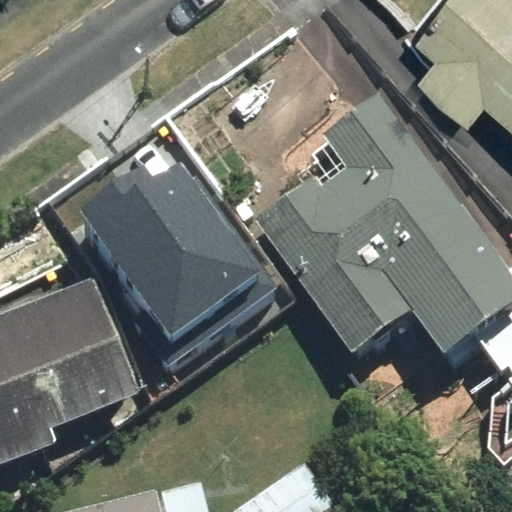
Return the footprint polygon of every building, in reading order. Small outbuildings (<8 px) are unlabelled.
[(511,0),(464,0),(433,45),(450,57),(432,83),(485,121),(495,107),(511,118),(511,0)] [(410,330),(442,375),(470,355),(497,394),(511,384),(511,294),(379,105),(324,147),(338,167),(251,227),(287,278),(233,315),(251,342),(305,304),(352,371),(410,330)] [(257,272),(149,131),(90,179),(95,186),(53,218),(103,284),(127,265),(179,332),(257,272)] [(43,438),(137,402),(94,294),(0,329),(0,477),(51,457),(43,438)] [(511,406),(486,426),(511,462),(511,406)] [(333,511),(304,470),(245,511),(333,511)] [(202,511),(197,489),(94,511),(202,511)]
